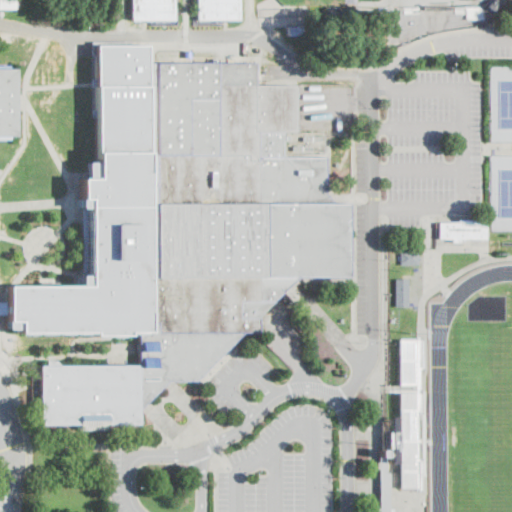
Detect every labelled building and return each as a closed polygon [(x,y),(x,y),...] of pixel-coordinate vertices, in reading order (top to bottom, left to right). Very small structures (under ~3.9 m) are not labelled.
[(15,0),(15,9),(0,9),(0,0),(15,0)] [(150,21),(132,21),(132,0),(172,0),(173,21),(150,21)] [(216,20),(197,20),(197,0),(238,0),(238,20),(216,20)] [(496,0),(499,3),(492,11),(486,5),(491,0),(496,0)] [(304,26),(304,36),(288,36),(288,26),(304,26)] [(146,46),(146,64),(255,63),(255,86),(296,85),(296,132),(283,133),(283,158),(325,158),(325,194),(332,204),(347,204),(347,277),(297,277),(259,317),(258,332),(242,333),(195,381),(167,381),(139,409),(138,424),(107,425),(107,430),(78,431),(77,425),(39,425),(39,365),(138,365),(138,332),(126,332),(126,335),(91,335),(91,332),(17,332),(17,329),(5,329),(5,287),(79,287),(78,276),(88,275),(88,208),(79,208),(78,199),(80,198),(80,179),(85,179),(85,163),(95,163),(95,46),(146,46)] [(0,65),(9,65),(9,69),(17,69),(18,136),(10,136),(10,139),(0,139),(0,65)] [(486,220),(486,239),(464,239),(464,242),(451,242),(451,239),(438,239),(438,222),(458,222),(458,220),(486,220)] [(419,251),(419,265),(399,265),(399,250),(419,251)] [(408,279),(408,307),(394,307),(395,279),(408,279)] [(397,464),(390,464),(389,417),(395,417),(397,464)] [(385,450),(385,473),(389,473),(389,511),(379,511),(379,450),(385,450)]
